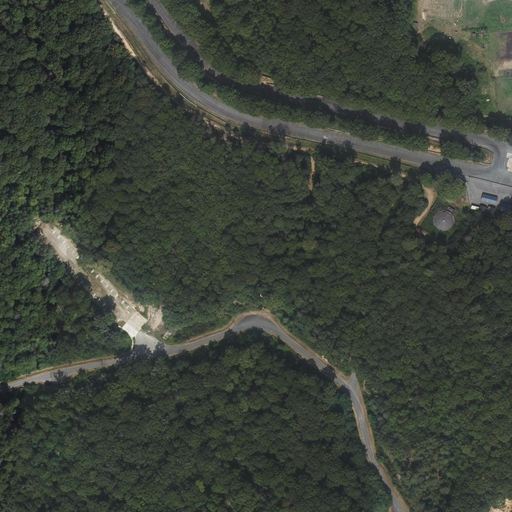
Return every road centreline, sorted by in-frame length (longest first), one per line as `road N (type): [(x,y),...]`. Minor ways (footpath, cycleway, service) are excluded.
road 1 (unclassified): [(400,511),(369,453),(353,395),(271,329),(236,329),(0,389)]
road 2 (track): [(511,130),(248,73),(183,0)]
